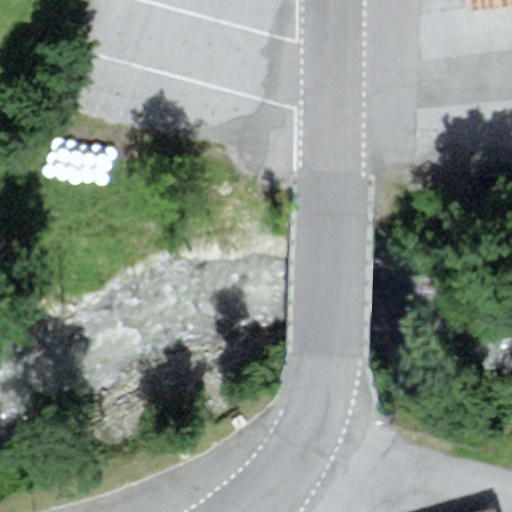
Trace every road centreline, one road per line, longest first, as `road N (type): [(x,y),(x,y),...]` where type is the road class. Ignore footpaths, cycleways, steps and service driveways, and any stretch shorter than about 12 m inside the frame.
road 1 (unclassified): [(338,0),(327,392),(306,464)]
road 2 (unclassified): [(306,464),(511,487)]
